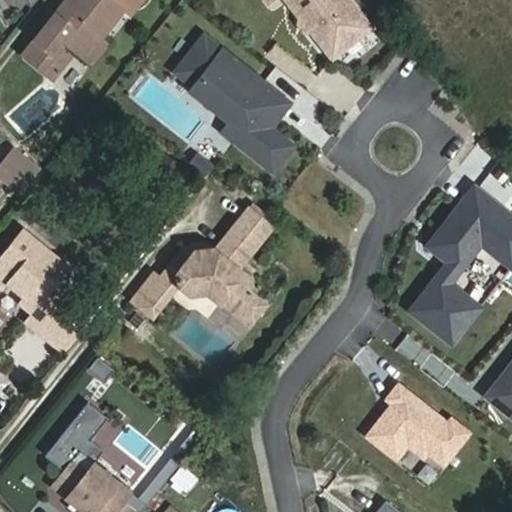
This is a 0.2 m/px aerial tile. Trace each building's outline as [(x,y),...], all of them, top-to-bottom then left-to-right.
[(111,0),(66,0),(23,54),(52,78),(64,62),(54,55),(64,42),(74,50),(89,31),(99,39),(123,9),(111,0)] [(111,0),(123,9),(130,15),(141,0),(111,0)] [(294,0),(296,1),(292,5),(334,58),(371,28),(349,0),(266,0),(269,3),(273,0),(294,0)] [(89,31),(74,50),(91,63),(106,44),(99,39),(89,31)] [(273,119),(278,119),(291,103),(204,35),(175,71),(194,86),(191,90),(231,122),(223,132),(274,172),(295,146),(271,128),(268,125),(273,119)] [(64,42),(54,55),(64,62),(74,50),(64,42)] [(271,128),(278,119),(273,119),(268,125),(271,128)] [(149,145),(133,169),(159,187),(175,163),(149,145)] [(195,150),(186,162),(204,174),(213,162),(195,150)] [(452,343),(481,306),(450,282),(481,242),(511,266),(511,234),(508,232),(511,227),(511,216),(474,186),(428,245),(449,261),(410,310),(452,343)] [(251,203),(248,207),(272,226),(275,222),(251,203)] [(248,207),(230,229),(254,248),(272,226),(248,207)] [(230,229),(214,249),(238,268),(254,248),(230,229)] [(54,283),(58,278),(67,268),(23,231),(0,259),(0,285),(33,314),(26,322),(37,331),(67,294),(54,283)] [(153,272),(131,300),(147,313),(168,286),(178,285),(189,294),(206,292),(219,303),(224,296),(237,307),(250,291),(248,277),(238,268),(214,249),(207,243),(205,244),(203,249),(194,250),(191,245),(184,246),(159,277),(153,272)] [(71,289),(58,278),(54,283),(67,294),(71,289)] [(153,317),(178,285),(168,286),(147,313),(153,317)] [(265,304),(250,291),(237,307),(224,296),(219,303),(248,325),(265,304)] [(511,362),(486,396),(511,416),(511,362)] [(395,457),(406,443),(414,433),(429,444),(425,449),(426,450),(442,463),(467,431),(450,418),(446,422),(397,383),(386,397),(392,402),(385,410),(389,412),(382,421),(378,419),(366,434),(395,457)] [(63,470),(51,485),(80,508),(84,511),(139,511),(146,503),(93,461),(103,449),(90,438),(107,417),(87,401),(44,454),(63,470)] [(425,449),(429,444),(414,433),(406,443),(422,455),(426,450),(425,449)] [(394,511),(383,503),(375,511),(394,511)]
